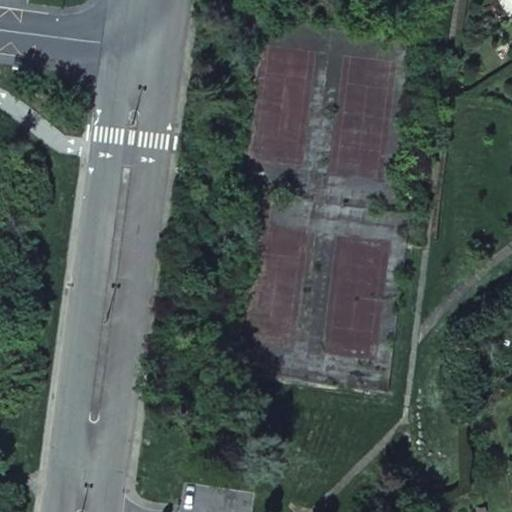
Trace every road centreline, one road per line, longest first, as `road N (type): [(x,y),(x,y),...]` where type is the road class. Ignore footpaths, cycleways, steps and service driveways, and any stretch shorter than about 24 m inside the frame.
road 1 (tertiary): [(119,43),(57,492)]
road 2 (tertiary): [(107,499),(169,50)]
